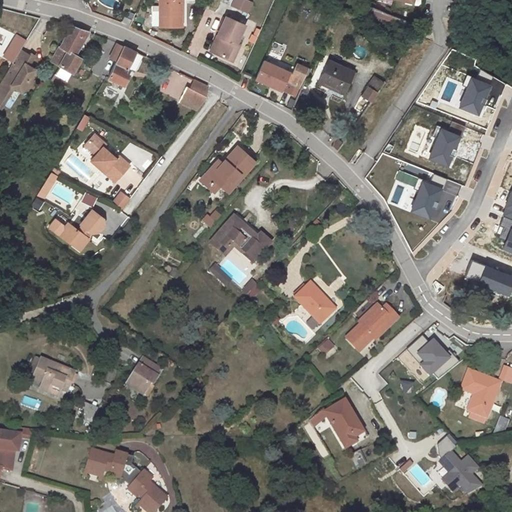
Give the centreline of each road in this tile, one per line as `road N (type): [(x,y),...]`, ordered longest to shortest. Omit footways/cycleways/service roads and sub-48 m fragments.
road 1 (unclassified): [(410,275),(375,208),(300,132),(211,77),(67,13)]
road 2 (unknown): [(247,97),(104,292),(0,322)]
road 3 (residential): [(410,275),(468,214),(511,113)]
road 4 (unknown): [(222,84),(130,207)]
road 5 (unclassified): [(511,334),(464,330),(429,305),(410,275)]
